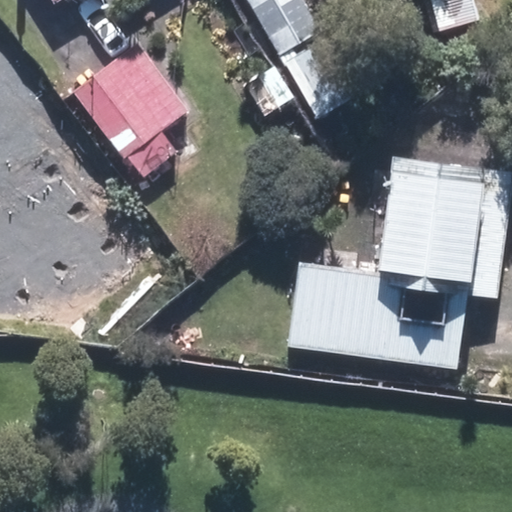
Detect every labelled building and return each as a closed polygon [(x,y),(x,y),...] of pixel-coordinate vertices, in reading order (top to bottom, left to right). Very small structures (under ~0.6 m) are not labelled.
[(291,0),(246,0),(237,5),(270,61),(313,36),(291,0)] [(480,0),(413,0),(427,36),(486,15),(480,0)] [(132,47),(69,93),(118,159),(181,113),(132,47)] [(97,232),(121,213),(24,89),(0,107),(0,202),(52,268),(71,253),(60,239),(86,219),(97,232)] [(455,298),(488,302),(504,178),(373,161),(358,277),(286,268),(276,350),(446,372),(455,298)]
